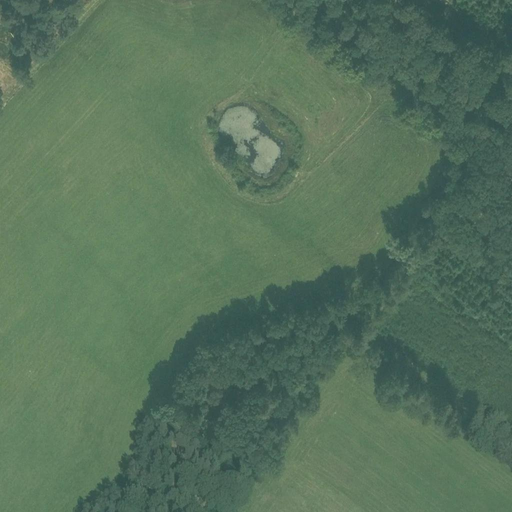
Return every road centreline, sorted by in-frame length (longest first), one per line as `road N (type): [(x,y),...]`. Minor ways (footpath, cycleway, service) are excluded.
road 1 (track): [(280,0),(468,151),(353,307),(238,409),(200,511)]
road 2 (track): [(449,228),(400,279),(370,332),(511,445)]
